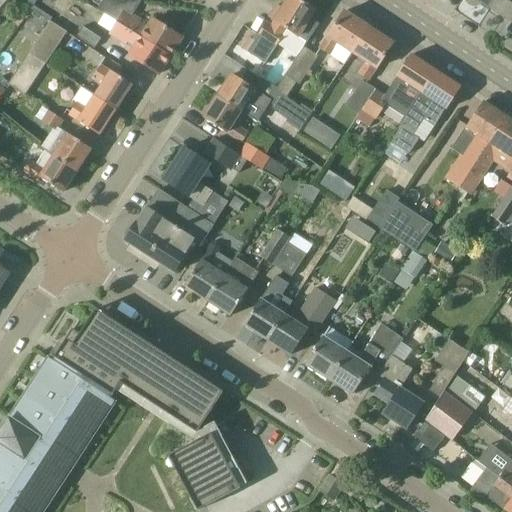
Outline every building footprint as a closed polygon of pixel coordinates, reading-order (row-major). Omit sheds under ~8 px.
[(103,0),(97,10),(104,14),(118,23),(171,56),(183,37),(154,19),(148,29),(140,24),(141,21),(132,15),(141,1),(133,0),(103,0)] [(310,19),(316,10),(300,0),(288,0),(283,8),(278,5),(270,17),(275,21),(272,26),(267,22),(259,35),(248,52),(265,63),(285,34),(284,34),(287,29),(307,42),(319,24),(310,19)] [(511,0),(495,0),(490,7),(511,21),(511,0)] [(338,43),(353,53),(370,27),(345,11),(321,48),(331,55),(338,43)] [(30,53),(47,64),(68,31),(51,20),(30,53)] [(171,56),(118,23),(111,34),(127,44),(129,41),(137,46),(130,56),(159,74),(171,56)] [(102,37),(84,26),(78,36),(96,47),(102,37)] [(370,27),(353,53),(367,62),(359,74),(369,80),(394,43),(370,27)] [(301,83),(318,57),(304,47),(277,89),(288,96),(298,81),(301,83)] [(27,96),(47,64),(30,53),(10,85),(27,96)] [(382,102),(385,104),(406,117),(414,106),(422,93),(437,71),(412,55),(397,76),(398,77),(385,96),(382,102)] [(95,96),(117,110),(133,85),(111,71),(101,66),(93,78),(103,84),(95,96)] [(422,93),(414,106),(406,117),(390,141),(409,154),(419,138),(414,135),(424,119),(435,126),(447,109),(448,109),(462,87),(437,71),(422,93)] [(219,96),(242,111),(250,98),(265,108),(271,99),(256,89),(233,74),(219,96)] [(361,115),(376,91),(362,81),(346,105),(361,115)] [(117,110),(95,96),(82,87),(74,100),(78,102),(70,114),(79,120),(79,121),(100,135),(117,110)] [(385,96),(376,91),(361,115),(358,120),(370,128),(385,104),(382,102),(385,96)] [(311,114),(282,94),(274,107),(294,120),(293,122),(302,128),(311,114)] [(234,123),(242,111),(219,96),(205,118),(227,133),(228,132),(243,142),(249,133),(234,123)] [(477,141),(453,178),(463,185),(480,159),(507,117),(484,102),(467,127),(483,138),(479,143),(477,141)] [(57,132),(64,121),(50,111),(43,122),(57,132)] [(480,159),(463,185),(462,187),(472,194),(495,161),(511,172),(508,177),(511,179),(511,120),(507,117),(480,159)] [(54,156),(77,170),(91,149),(69,134),(54,156)] [(239,154),(216,139),(206,154),(231,170),(232,169),(241,155),(239,154)] [(239,154),(241,155),(248,160),(262,170),(264,169),(270,159),(246,143),(239,154)] [(187,207),(198,214),(213,191),(199,182),(210,164),(185,148),(164,180),(192,198),(187,207)] [(241,155),(232,169),(239,173),(248,160),(241,155)] [(77,170),(54,156),(45,171),(29,161),(24,170),(39,180),(41,178),(63,192),(77,170)] [(270,159),(264,169),(271,174),(278,164),(270,159)] [(346,182),(337,196),(346,201),(355,188),(346,182)] [(311,186),(300,185),(294,193),(312,205),(313,203),(320,193),(320,191),(321,191),(312,186),(311,186)] [(511,187),(491,217),(503,225),(511,212),(511,187)] [(159,189),(125,241),(174,272),(186,253),(193,242),(201,247),(215,225),(198,214),(187,207),(159,189)] [(462,203),(468,194),(461,189),(454,198),(462,203)] [(398,202),(400,199),(388,190),(370,217),(383,226),(398,202)] [(353,197),(346,208),(357,214),(363,204),(353,197)] [(398,202),(383,226),(381,229),(414,251),(432,224),(398,202)] [(375,231),(365,224),(357,236),(368,243),(369,244),(377,232),(375,231)] [(260,257),(272,265),(286,243),(289,238),(277,230),(260,257)] [(458,252),(442,242),(434,256),(449,266),(458,252)] [(306,255),(286,243),(272,265),(292,277),(306,255)] [(208,301),(225,275),(233,262),(219,253),(221,250),(212,244),(185,286),(208,301)] [(402,270),(414,278),(415,279),(426,261),(413,252),(402,270)] [(250,268),(235,259),(233,262),(225,275),(208,301),(232,316),(259,274),(250,268)] [(0,289),(11,273),(0,265),(0,289)] [(274,308),(290,284),(276,275),(245,325),(268,340),(284,314),(274,308)] [(284,314),(268,340),(292,355),(310,327),(317,332),(337,301),(316,287),(295,321),(284,314)] [(367,316),(361,312),(355,320),(362,325),(367,316)] [(42,511),(48,504),(49,504),(50,502),(49,502),(55,494),(56,494),(57,492),(56,492),(62,483),(63,484),(64,482),(63,481),(63,480),(68,474),(68,473),(69,474),(70,472),(69,471),(70,470),(75,463),(75,464),(76,462),(76,461),(81,453),(82,454),(83,452),(82,451),(88,443),(88,444),(89,442),(89,441),(94,433),(95,433),(96,432),(95,431),(101,423),(103,422),(102,421),(115,401),(110,398),(112,395),(113,395),(113,394),(120,383),(197,433),(223,393),(207,382),(202,390),(182,377),(188,369),(157,349),(152,358),(132,344),(137,336),(106,316),(101,325),(91,318),(80,334),(73,329),(55,357),(56,358),(54,362),(49,359),(43,368),(42,368),(41,370),(42,370),(36,378),(34,380),(35,380),(30,389),(29,388),(28,390),(29,390),(23,399),(22,398),(21,400),(22,400),(17,409),(16,408),(15,410),(16,411),(10,419),(8,422),(4,428),(0,433),(0,511),(42,511)] [(348,353),(330,379),(354,395),(370,370),(379,375),(392,356),(404,339),(382,324),(359,360),(348,353)] [(306,364),(330,379),(348,353),(354,343),(330,327),(306,364)] [(463,362),(468,353),(448,341),(434,361),(455,375),(458,371),(463,362)] [(407,365),(392,356),(379,375),(384,378),(374,394),(390,404),(383,414),(407,430),(424,403),(395,384),(407,365)] [(475,412),(486,397),(458,377),(448,392),(475,412)] [(474,414),(445,391),(426,420),(426,421),(446,436),(453,441),(474,414)] [(511,397),(503,410),(511,416),(511,397)] [(446,436),(426,421),(415,438),(433,452),(446,436)] [(240,488),(211,433),(177,451),(183,463),(174,467),(192,500),(201,495),(206,506),(240,488)] [(511,459),(505,455),(497,457),(488,470),(511,487),(511,459)] [(511,511),(511,487),(488,470),(486,469),(474,485),(487,495),(509,511),(511,511)] [(320,492),(321,492),(334,501),(345,484),(331,475),(320,492)] [(351,497),(361,485),(352,478),(342,491),(351,497)]
